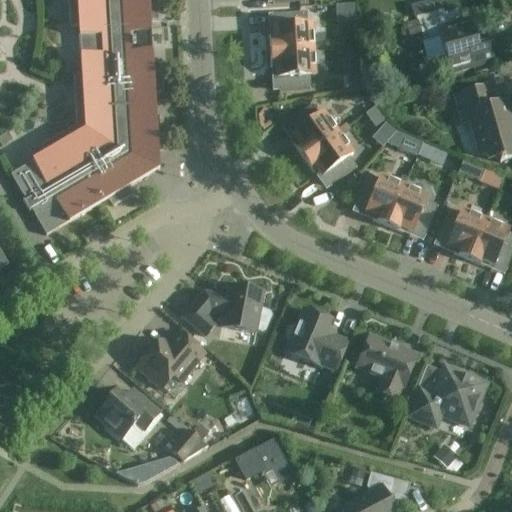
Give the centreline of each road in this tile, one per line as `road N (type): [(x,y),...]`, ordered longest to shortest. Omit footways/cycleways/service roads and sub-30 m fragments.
road 1 (tertiary): [(511,334),(294,245),(237,188)]
road 2 (residential): [(0,308),(158,216),(201,212)]
road 3 (tertiary): [(237,188),(207,138),(197,0)]
road 4 (residential): [(101,362),(195,247),(201,212)]
